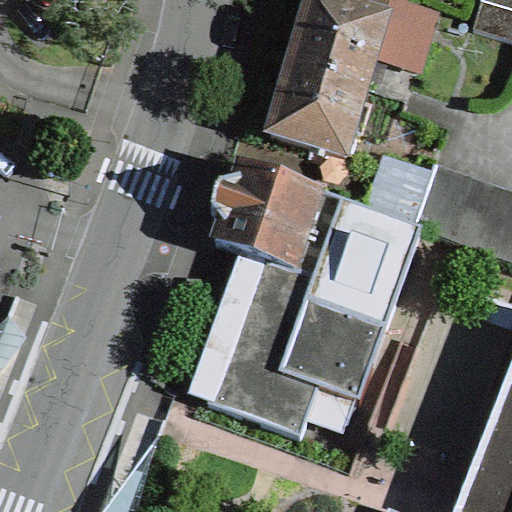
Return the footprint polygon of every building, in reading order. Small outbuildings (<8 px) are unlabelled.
[(313,0),(308,0),(288,69),(360,89),(370,56),(380,19),(363,14),(313,0)] [(400,0),(367,0),(363,14),(380,19),(370,56),(413,68),(430,9),(400,0)] [(511,0),(479,0),(479,2),(511,12),(511,0)] [(470,29),(511,41),(511,12),(479,2),(470,29)] [(360,89),(288,69),(270,134),(341,155),(360,89)] [(365,211),(411,226),(428,176),(382,160),(365,211)] [(365,211),(241,167),(234,187),(216,190),(209,209),(220,226),(214,244),(260,260),(253,281),(233,279),(232,281),(232,283),(232,285),(232,286),(232,287),(232,290),(233,293),(234,294),(234,295),(235,296),(235,297),(237,299),(238,300),(239,301),(241,303),(242,303),(244,304),(206,407),(297,441),(317,389),(355,404),(369,366),(382,330),(418,229),(411,226),(365,211)] [(428,176),(411,226),(418,229),(441,238),(461,180),(430,170),(428,176)] [(461,180),(441,238),(468,247),(489,190),(461,180)] [(511,197),(489,190),(468,247),(497,258),(511,216),(511,197)] [(511,216),(497,258),(511,262),(511,216)] [(511,511),(511,356),(456,511),(511,511)]
